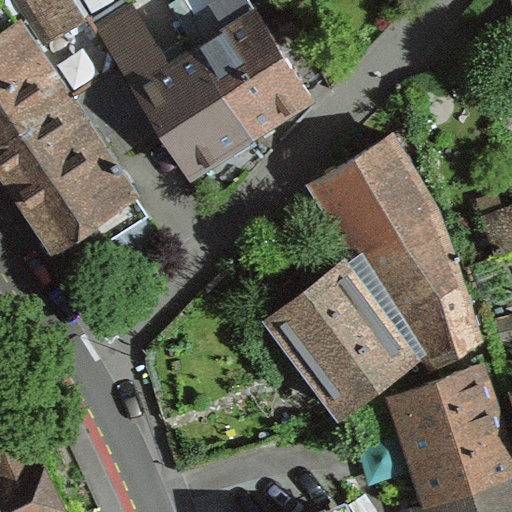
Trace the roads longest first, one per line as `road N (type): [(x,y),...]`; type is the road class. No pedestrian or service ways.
road 1 (residential): [(430,0),(88,363)]
road 2 (tertiary): [(167,511),(88,363)]
road 3 (tertiary): [(88,363),(0,224)]
road 4 (unknown): [(255,511),(374,457)]
